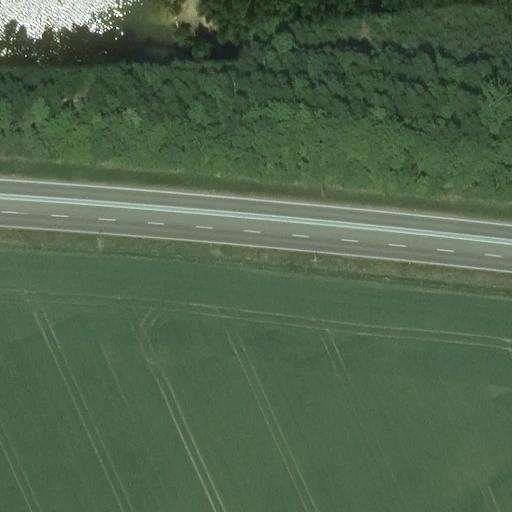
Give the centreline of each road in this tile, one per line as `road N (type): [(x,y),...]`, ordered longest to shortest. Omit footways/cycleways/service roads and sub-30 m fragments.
road 1 (trunk): [(511,238),(0,192)]
road 2 (trunk): [(0,217),(511,261)]
